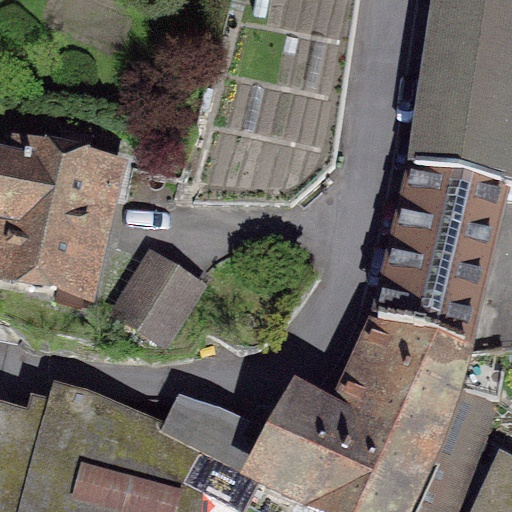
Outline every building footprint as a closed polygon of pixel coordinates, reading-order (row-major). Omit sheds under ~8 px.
[(511,0),(439,0),(415,177),(501,197),(500,203),(503,203),(511,144),(511,0)] [(122,167),(86,159),(89,145),(62,138),(59,153),(25,145),(21,164),(1,160),(0,162),(0,228),(6,230),(0,256),(0,275),(77,294),(88,248),(102,251),(122,167)] [(511,144),(503,203),(511,204),(511,144)] [(396,253),(377,330),(464,356),(500,203),(501,197),(415,177),(396,253)] [(198,291),(153,262),(116,318),(161,347),(198,291)] [(357,377),(336,424),(301,404),(298,405),(290,419),(256,489),(299,511),(408,511),(433,459),(467,475),(472,465),(496,403),(464,356),(377,330),(357,377)] [(32,424),(0,415),(0,511),(219,511),(228,477),(163,444),(85,405),(54,396),(50,413),(36,409),(32,424)] [(228,477),(256,489),(290,419),(206,397),(204,410),(183,404),(163,444),(228,477)] [(451,511),(467,475),(433,459),(408,511),(451,511)] [(511,511),(511,468),(505,466),(482,511),(511,511)] [(299,511),(256,489),(228,477),(219,511),(299,511)]
